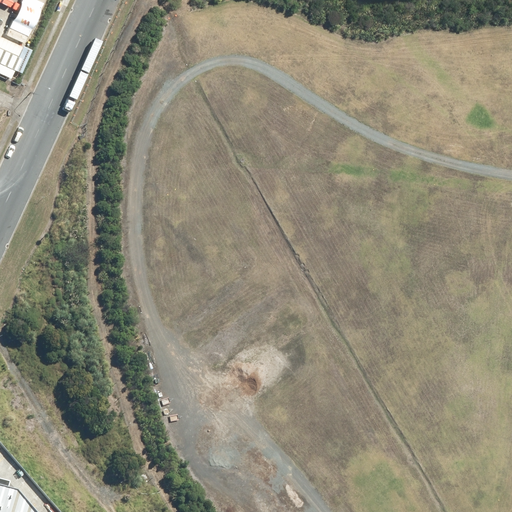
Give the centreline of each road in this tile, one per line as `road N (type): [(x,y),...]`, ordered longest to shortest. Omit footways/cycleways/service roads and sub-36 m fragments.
road 1 (unclassified): [(0,200),(90,0)]
road 2 (track): [(111,511),(0,343)]
